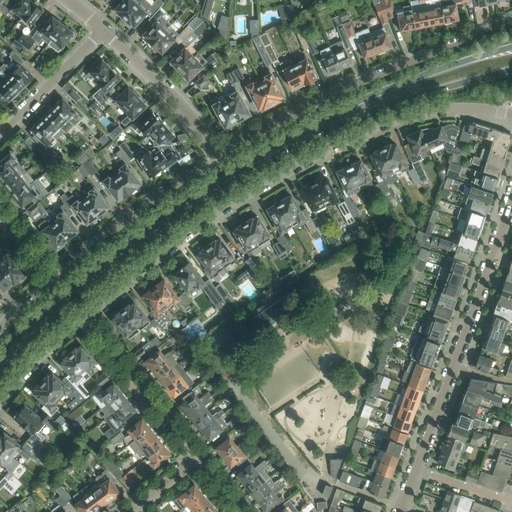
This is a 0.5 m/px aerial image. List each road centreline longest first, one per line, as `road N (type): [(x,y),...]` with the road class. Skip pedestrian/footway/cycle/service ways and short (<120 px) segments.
road 1 (primary): [(511,47),(368,96),(229,169),(68,288),(0,356)]
road 2 (primary): [(0,373),(75,296),(235,179),(350,121),(511,71)]
road 3 (residential): [(89,308),(205,221),(364,132),(442,110),(511,115)]
road 4 (residential): [(511,21),(413,59),(221,156)]
road 5 (residential): [(415,469),(511,204)]
road 6 (residential): [(221,156),(57,274)]
road 7 (residential): [(204,458),(89,308)]
road 8 (residential): [(221,156),(102,31)]
road 9 (residential): [(0,142),(102,31)]
road 10 (residential): [(0,400),(89,308)]
